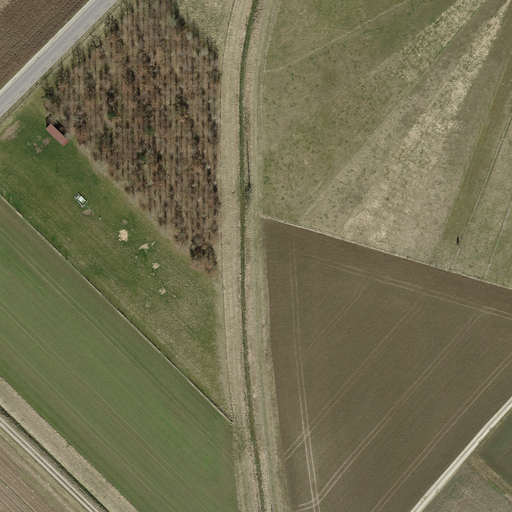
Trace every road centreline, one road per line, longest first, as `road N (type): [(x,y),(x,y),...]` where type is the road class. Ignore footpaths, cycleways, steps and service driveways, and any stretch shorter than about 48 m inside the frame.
road 1 (track): [(409,511),(511,393)]
road 2 (tertiary): [(0,103),(103,0)]
road 3 (track): [(0,420),(95,511)]
